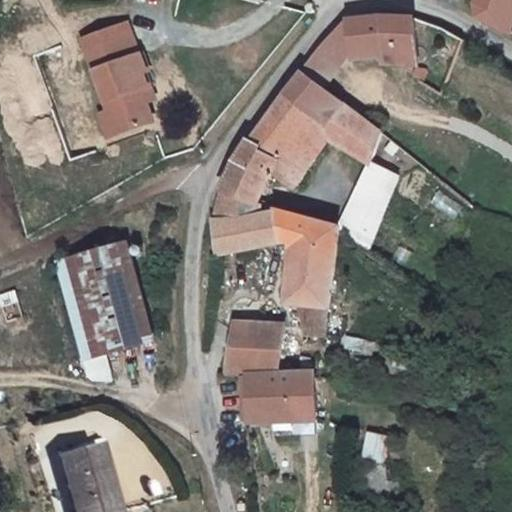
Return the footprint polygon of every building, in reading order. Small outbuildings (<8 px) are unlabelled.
[(501,29),(511,9),(511,0),(474,0),(474,5),(475,14),(501,29)] [(306,6),(303,4),(299,4),(298,15),(307,15),(308,11),(306,6)] [(511,9),(501,29),(511,35),(511,9)] [(391,18),(346,23),(354,51),(356,51),(384,54),(388,70),(421,63),(410,19),(391,18)] [(358,60),(356,51),(354,51),(346,23),(341,24),(337,26),(331,34),(301,71),(330,93),(358,60)] [(129,59),(119,30),(80,44),(104,113),(114,136),(149,123),(143,107),(136,94),(147,89),(141,72),(144,72),(137,56),(129,59)] [(342,102),(330,93),(301,71),(283,96),(325,128),(342,102)] [(153,104),(147,89),(136,94),(143,107),(153,104)] [(283,96),(229,166),(221,195),(253,205),(266,174),(285,187),(325,128),(283,96)] [(379,132),(342,102),(325,128),(370,163),(371,164),(379,132)] [(105,140),(114,136),(104,113),(96,116),(105,140)] [(372,164),(341,232),(367,253),(395,182),(372,164)] [(258,207),(253,205),(221,195),(214,217),(214,224),(215,234),(220,255),(282,246),(284,246),(280,213),(259,213),(258,207)] [(259,213),(280,213),(279,208),(259,203),(258,207),(259,213)] [(280,213),(284,246),(301,242),(311,235),(309,222),(280,213)] [(339,228),(309,222),(311,235),(301,242),(295,304),(304,305),(332,307),(339,228)] [(157,339),(132,242),(60,261),(87,371),(114,371),(110,351),(157,339)] [(278,377),(285,324),(237,322),(226,377),(248,377),(278,377)] [(295,378),(278,377),(248,377),(246,427),(295,427),(295,378)] [(399,481),(383,478),(391,436),(370,432),(359,489),(397,496),(399,481)] [(97,466),(91,448),(55,456),(69,511),(115,511),(102,465),(97,466)]
